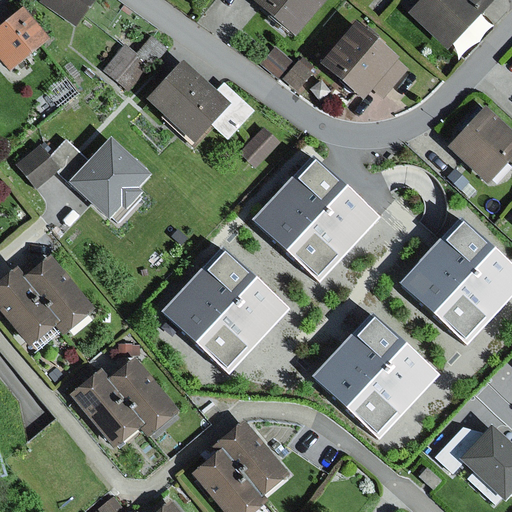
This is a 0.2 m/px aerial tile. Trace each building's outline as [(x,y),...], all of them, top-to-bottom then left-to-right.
[(94,0),(41,0),(39,3),(74,28),(94,0)] [(325,0),(248,0),(295,39),(327,1),(325,0)] [(493,1),(491,0),(421,0),(407,16),(445,52),(493,1)] [(20,12),(0,27),(0,62),(8,73),(45,43),(20,12)] [(394,61),(353,26),(318,67),(359,102),(368,91),(394,61)] [(150,37),(135,56),(148,67),(152,70),(168,50),(150,37)] [(124,47),(103,72),(128,93),(148,67),(135,56),(124,47)] [(273,49),(260,66),(278,80),(291,63),(273,49)] [(312,72),(298,61),(283,81),(297,92),(312,72)] [(407,71),(394,61),(368,91),(381,101),(407,71)] [(213,95),(179,64),(145,101),(193,146),(210,127),(227,142),(254,113),(223,84),(213,95)] [(511,135),(482,109),(446,150),(487,186),(507,163),(511,167),(511,135)] [(278,145),(261,129),(239,154),(256,169),(278,145)] [(53,172),(69,186),(89,164),(63,142),(48,160),(56,170),(53,172)] [(89,164),(69,186),(106,218),(116,207),(123,213),(139,195),(135,192),(148,177),(108,142),(89,164)] [(38,148),(15,166),(33,189),(53,172),(56,170),(48,160),(38,148)] [(309,161),(249,225),(314,286),(374,222),(309,161)] [(455,170),(446,179),(461,193),(469,185),(455,170)] [(511,273),(455,221),(396,286),(463,347),(511,293),(511,273)] [(220,252),(160,316),(225,377),(285,313),(220,252)] [(49,258),(22,281),(58,324),(67,334),(94,312),(49,258)] [(15,272),(0,284),(0,313),(29,348),(58,324),(22,281),(15,272)] [(370,321),(310,385),(375,446),(435,382),(370,321)] [(133,361),(106,383),(143,426),(152,437),(178,415),(133,361)] [(55,368),(47,375),(55,384),(63,377),(55,368)] [(99,375),(70,399),(113,451),(143,426),(106,383),(99,375)] [(215,446),(219,452),(259,500),(285,478),(241,425),(215,446)] [(511,450),(491,432),(465,460),(505,496),(511,489),(511,450)] [(219,452),(190,477),(220,511),(254,511),(263,505),(259,500),(219,452)] [(113,499),(98,511),(123,511),(124,511),(113,499)] [(175,511),(168,502),(155,511),(175,511)]
